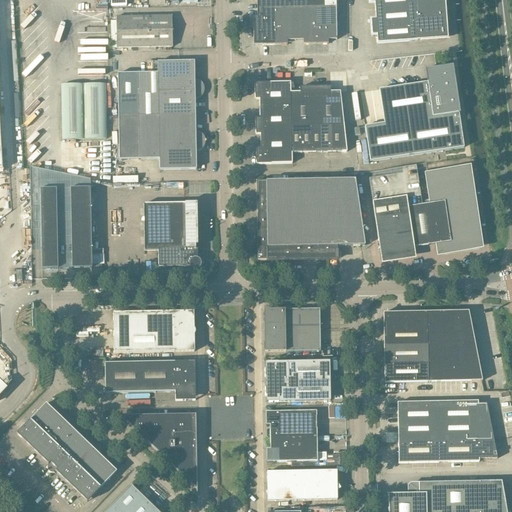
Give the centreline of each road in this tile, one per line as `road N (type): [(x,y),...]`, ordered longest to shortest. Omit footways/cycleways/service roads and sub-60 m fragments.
road 1 (unclassified): [(191,511),(67,392),(59,378),(58,293),(199,293)]
road 2 (unknown): [(0,17),(11,228),(4,271)]
road 3 (unclassified): [(229,292),(224,63)]
road 4 (unclassified): [(363,511),(360,289)]
road 5 (unclassified): [(259,511),(257,292)]
road 6 (unclassified): [(202,511),(199,293)]
road 7 (unknown): [(42,0),(57,146),(100,154)]
road 8 (unclassified): [(360,289),(511,285)]
road 9 (unknown): [(351,61),(452,43),(452,0)]
road 10 (unclassified): [(351,61),(224,63)]
road 11 (unknown): [(226,168),(349,165)]
